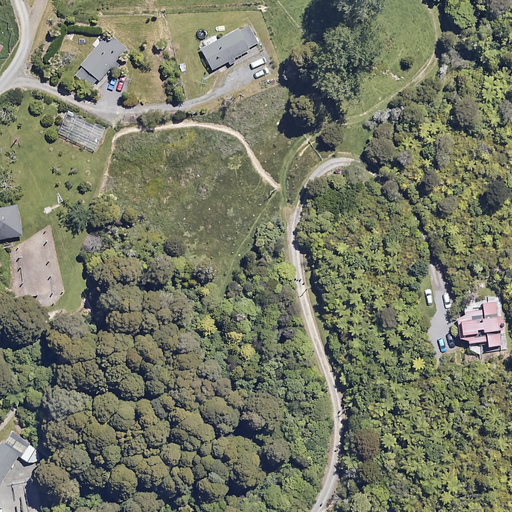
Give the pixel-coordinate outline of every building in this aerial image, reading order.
[(248,21),(199,44),(211,71),(260,48),(248,21)] [(128,49),(108,31),(76,65),(96,83),(128,49)] [(105,131),(73,116),(64,136),(96,150),(105,131)] [(0,245),(29,240),(22,202),(0,206),(0,245)] [(511,315),(511,306),(467,309),(470,360),(511,357),(511,315)] [(0,484),(0,485),(22,452),(3,440),(0,444),(0,484)] [(22,457),(29,461),(37,460),(37,447),(30,443),(22,457)]
